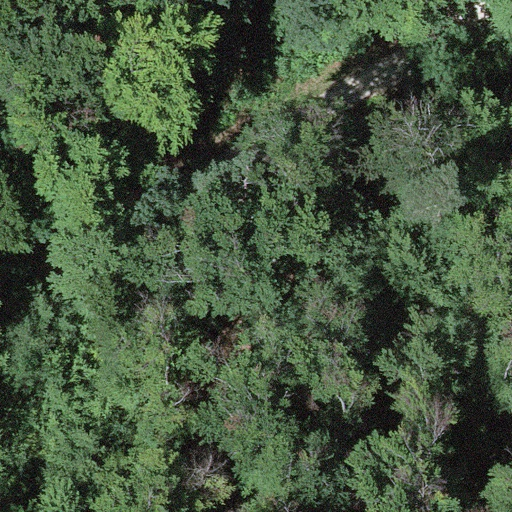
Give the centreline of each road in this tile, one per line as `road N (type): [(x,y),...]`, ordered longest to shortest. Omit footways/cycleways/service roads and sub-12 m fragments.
road 1 (track): [(0,301),(302,114),(507,0)]
road 2 (track): [(302,114),(511,102)]
